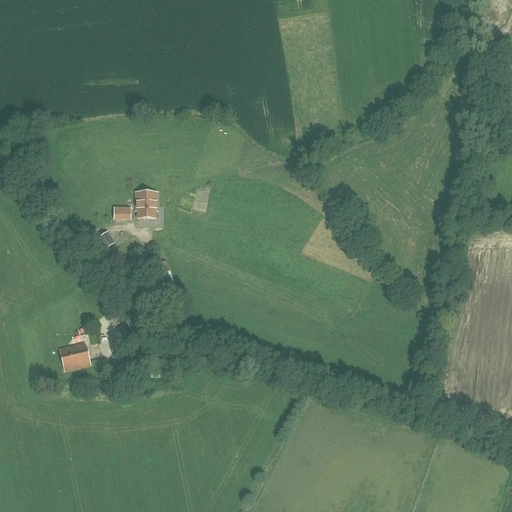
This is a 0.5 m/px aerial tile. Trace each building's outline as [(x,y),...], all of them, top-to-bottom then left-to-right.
[(493,9),(491,23),(500,24),(500,18),(506,19),(508,0),(487,0),(487,8),(493,9)] [(138,213),(138,220),(154,220),(154,213),(156,213),(156,194),(136,194),(136,213),(138,213)] [(114,220),(130,220),(130,210),(114,210),(114,220)] [(109,248),(102,253),(114,270),(121,265),(109,248)] [(163,274),(170,272),(167,262),(160,265),(163,274)] [(85,344),(59,351),(64,372),(90,366),(85,344)]
